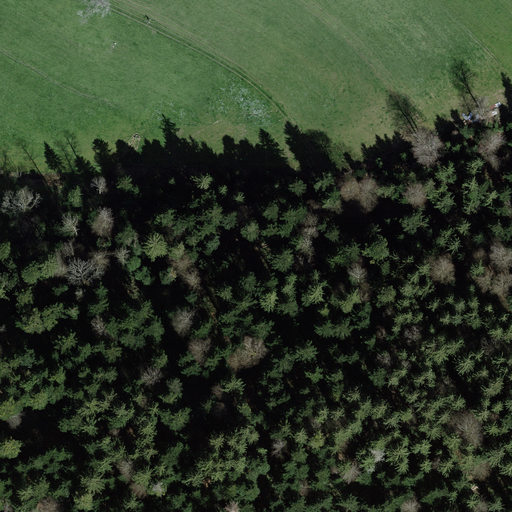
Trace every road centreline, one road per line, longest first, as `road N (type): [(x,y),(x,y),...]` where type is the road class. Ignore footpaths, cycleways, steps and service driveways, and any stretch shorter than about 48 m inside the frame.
road 1 (track): [(0,447),(55,469),(114,478),(306,485),(378,499),(443,484),(511,486)]
road 2 (track): [(511,208),(453,219),(273,228),(138,257),(0,255)]
road 3 (track): [(93,0),(254,83)]
